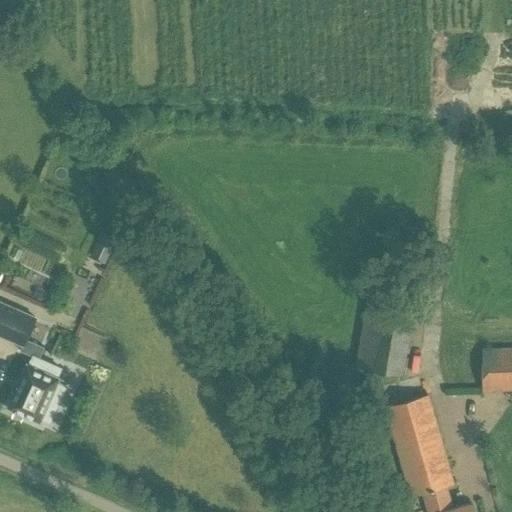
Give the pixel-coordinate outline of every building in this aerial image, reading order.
[(8,259),(48,278),(65,243),(25,224),(8,259)] [(102,230),(92,254),(106,260),(116,235),(102,230)] [(367,294),(355,366),(400,373),(412,302),(367,294)] [(35,318),(0,301),(0,335),(22,345),(20,351),(33,357),(29,365),(27,364),(26,366),(27,366),(9,407),(8,407),(7,408),(9,409),(9,408),(38,421),(38,422),(39,422),(40,421),(41,418),(50,422),(66,386),(57,382),(58,380),(59,378),(57,377),(61,369),(39,359),(45,348),(26,339),(35,318)] [(482,392),(511,390),(511,347),(482,348),(482,392)] [(474,511),(470,499),(450,505),(445,487),(453,484),(428,394),(385,407),(410,496),(422,493),(427,511),(474,511)]
